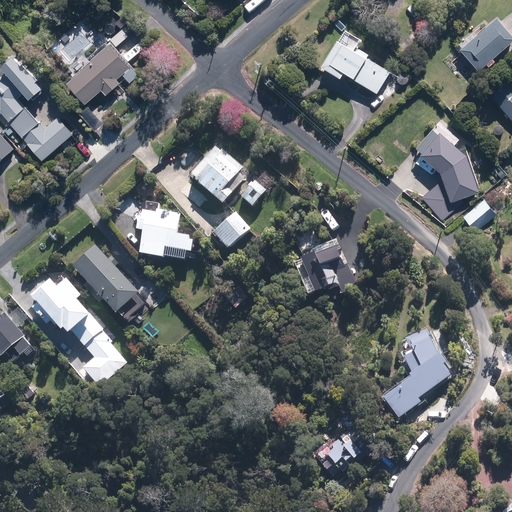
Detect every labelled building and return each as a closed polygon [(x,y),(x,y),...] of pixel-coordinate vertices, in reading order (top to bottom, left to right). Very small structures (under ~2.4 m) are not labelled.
[(423,15),(415,23),(422,31),(431,23),(423,15)] [(511,45),(511,31),(501,18),(482,35),(478,31),(463,44),(466,48),(464,50),(482,71),(490,64),(493,67),(499,62),(497,59),(511,45)] [(95,63),(70,84),(88,105),(105,90),(109,95),(123,83),(120,79),(133,68),(113,44),(94,61),(95,63)] [(357,80),(380,94),(393,72),(370,58),(347,44),(335,65),(358,79),(357,80)] [(404,62),(398,67),(403,73),(409,67),(404,62)] [(417,82),(422,78),(417,72),(412,77),(417,82)] [(30,113),(37,115),(43,82),(37,81),(37,80),(9,75),(7,81),(1,80),(0,82),(0,94),(4,96),(2,109),(30,114),(30,113)] [(395,79),(383,89),(390,98),(402,87),(395,79)] [(511,82),(494,97),(511,117),(511,82)] [(56,150),(42,135),(42,136),(37,131),(38,131),(30,121),(13,136),(22,145),(23,143),(41,163),(56,150)] [(0,163),(16,149),(0,131),(0,163)] [(454,201),(483,192),(471,155),(444,133),(424,156),(445,173),(454,201)] [(199,178),(227,202),(237,191),(230,185),(247,166),(225,148),(224,150),(218,145),(195,171),(201,176),(199,178)] [(269,189),(258,179),(244,195),(255,205),(269,189)] [(466,216),(478,232),(500,214),(487,199),(466,216)] [(180,232),(183,213),(174,211),(174,210),(160,208),(159,211),(146,209),(145,218),(140,217),(139,228),(148,229),(144,252),(168,256),(170,246),(195,250),(197,238),(193,237),(194,234),(180,232)] [(239,211),(216,230),(231,247),(253,228),(239,211)] [(121,312),(143,291),(99,244),(76,265),(121,312)] [(320,250),(307,256),(315,276),(321,290),(332,285),(334,289),(346,283),(347,286),(358,281),(350,262),(348,263),(340,244),(321,253),(320,250)] [(65,302),(56,310),(86,343),(93,336),(90,334),(96,328),(90,321),(101,311),(78,286),(63,300),(65,302)] [(28,335),(8,312),(0,318),(0,348),(5,355),(7,353),(15,362),(26,351),(30,355),(36,349),(33,346),(35,344),(28,336),(28,335)] [(443,358),(430,330),(409,340),(414,352),(405,356),(409,365),(411,364),(417,378),(416,379),(418,382),(390,403),(404,421),(425,405),(423,402),(455,377),(453,375),(454,374),(449,367),(451,366),(444,357),(443,358)] [(91,345),(76,358),(87,371),(102,357),(91,345)] [(0,421),(6,418),(0,409),(12,401),(8,394),(9,394),(6,390),(8,389),(1,380),(0,380),(0,421)] [(37,392),(27,381),(20,388),(30,398),(37,392)] [(338,450),(331,457),(334,460),(326,467),(337,479),(344,472),(347,476),(369,457),(371,459),(385,446),(373,433),(358,446),(351,439),(344,445),(341,441),(335,447),(338,450)]
